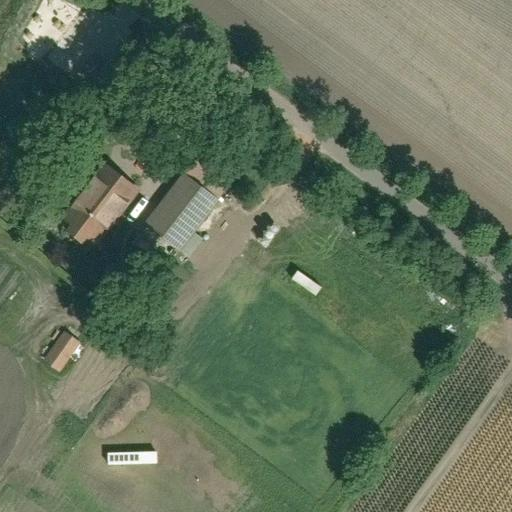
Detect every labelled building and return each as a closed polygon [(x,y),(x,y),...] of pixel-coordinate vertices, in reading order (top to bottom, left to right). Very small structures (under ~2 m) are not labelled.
[(267,155),(267,171),(283,171),(283,155),(267,155)] [(136,192),(105,168),(65,219),(97,243),(136,192)] [(212,193),(181,172),(139,234),(169,255),(212,193)] [(112,282),(104,305),(119,310),(127,287),(112,282)] [(68,328),(45,360),(63,373),(86,341),(68,328)]
